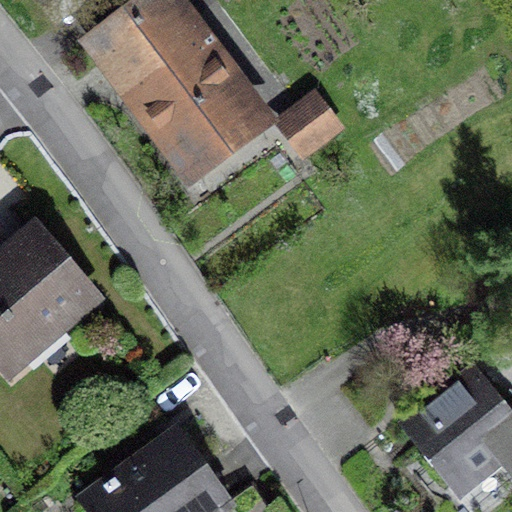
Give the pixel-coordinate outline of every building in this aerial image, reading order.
[(38,0),(54,21),(82,0),(38,0)] [(182,175),(256,119),(232,86),(241,79),(208,36),(214,31),(201,14),(186,25),(166,0),(159,0),(99,44),(153,116),(144,124),(182,175)] [(314,99),(282,123),(304,152),(336,127),(314,99)] [(90,300),(32,233),(0,259),(0,354),(11,367),(90,300)] [(511,412),(475,367),(401,427),(450,488),(492,453),(511,477),(511,412)] [(211,511),(230,498),(182,433),(82,506),(86,511),(211,511)]
